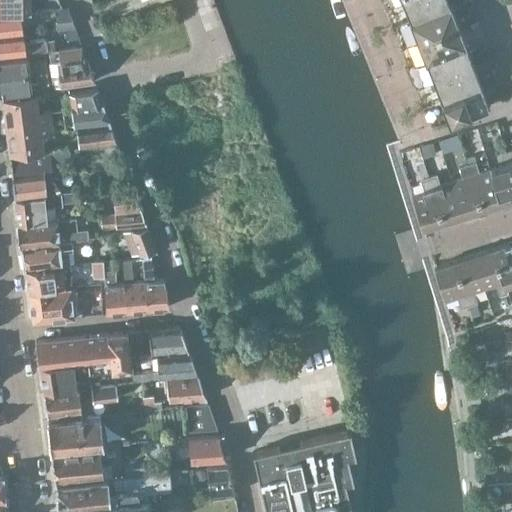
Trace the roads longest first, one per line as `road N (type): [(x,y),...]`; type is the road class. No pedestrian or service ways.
road 1 (residential): [(190,312),(106,77)]
road 2 (residential): [(252,511),(190,312)]
road 3 (residential): [(5,338),(190,312)]
road 4 (residential): [(26,511),(5,338)]
road 5 (residential): [(106,77),(196,63),(201,44),(185,0)]
